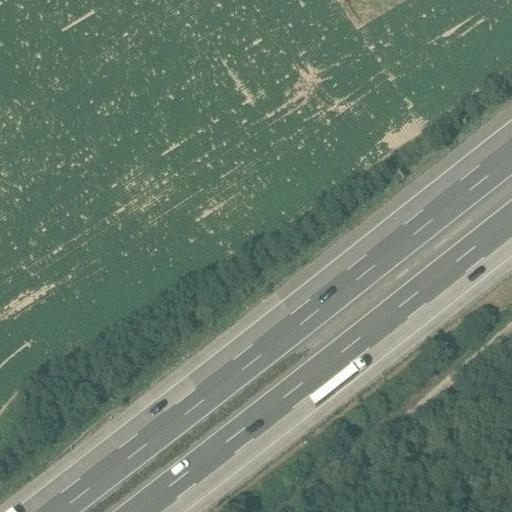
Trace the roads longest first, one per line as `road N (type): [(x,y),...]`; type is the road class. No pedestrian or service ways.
road 1 (motorway): [(511,140),(43,511)]
road 2 (motorway): [(165,511),(511,239)]
road 3 (track): [(511,329),(288,511)]
